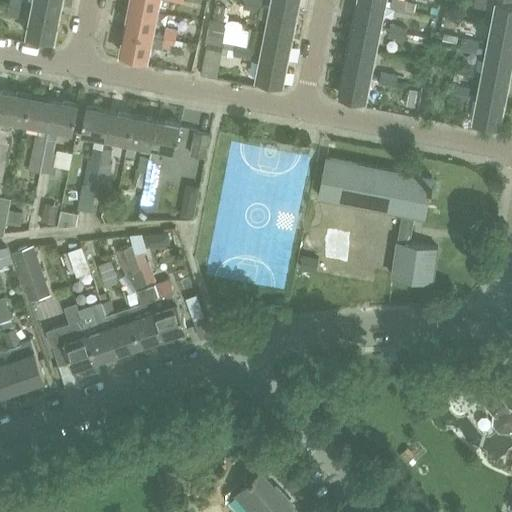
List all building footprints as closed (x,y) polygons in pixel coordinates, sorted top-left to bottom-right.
[(33,0),(32,9),(59,14),(61,0),(33,0)] [(130,0),(130,5),(156,11),(158,0),(130,0)] [(244,7),(260,10),(259,15),(269,17),(266,30),(293,35),(297,11),(271,6),(261,4),(246,0),(244,7)] [(272,0),(271,6),(297,11),(299,0),(272,0)] [(365,0),(357,0),(353,22),(379,27),(384,4),(365,0)] [(416,1),(410,0),(406,0),(405,8),(415,10),(416,1)] [(511,3),(497,0),(492,24),(511,28),(511,3)] [(21,6),(10,4),(8,14),(19,16),(21,6)] [(151,34),(156,11),(130,5),(125,28),(151,34)] [(59,14),(32,9),(28,32),(54,37),(59,14)] [(210,18),(207,31),(217,33),(219,20),(210,18)] [(390,23),(389,29),(425,36),(430,38),(433,25),(409,21),(408,26),(390,23)] [(353,22),(349,46),(374,51),(379,27),(353,22)] [(242,43),(255,44),(257,24),(244,23),(242,43)] [(511,28),(492,24),(488,48),(511,52),(511,28)] [(166,26),(164,36),(175,39),(177,29),(178,28),(166,26)] [(151,34),(125,28),(120,51),(146,57),(150,41),(175,46),(177,39),(175,39),(164,36),(151,34)] [(425,36),(389,29),(388,35),(405,39),(425,42),(425,36)] [(266,30),(261,53),(288,59),(293,35),(266,30)] [(463,36),(462,42),(479,46),(480,40),(463,36)] [(235,48),(252,51),(253,45),(236,42),(235,48)] [(478,52),(479,46),(462,42),(461,49),(478,52)] [(202,73),(218,76),(222,53),(223,48),(207,45),(202,73)] [(234,54),(235,48),(223,46),(223,48),(222,53),(234,55),(234,54)] [(349,46),(344,70),(369,75),(374,51),(349,46)] [(251,57),(252,51),(235,48),(234,54),(251,57)] [(511,61),(511,52),(488,48),(483,72),(509,77),(511,61)] [(288,59),(261,53),(256,77),(283,82),(288,59)] [(365,98),(369,75),(344,70),(339,93),(365,98)] [(399,74),(382,71),(381,77),(398,80),(399,74)] [(479,95),(479,96),(505,101),(509,77),(483,72),(479,95)] [(397,86),(398,80),(381,77),(380,82),(397,86)] [(452,91),(469,94),(470,88),(453,84),(452,91)] [(418,90),(409,88),(406,105),(415,106),(418,90)] [(6,89),(0,123),(0,161),(6,163),(9,142),(7,142),(11,118),(25,121),(30,93),(6,89)] [(468,100),(469,94),(452,91),(451,97),(468,100)] [(30,93),(25,121),(40,124),(38,134),(35,133),(29,168),(40,170),(54,98),(30,93)] [(505,101),(479,96),(474,120),(500,125),(505,101)] [(54,98),(40,170),(54,173),(58,151),(54,151),(59,128),(72,130),(78,103),(54,98)] [(80,132),(105,137),(110,109),(86,104),(80,132)] [(105,137),(128,141),(133,114),(110,109),(105,137)] [(128,141),(126,153),(135,155),(138,143),(151,146),(156,118),(133,114),(128,141)] [(156,118),(151,146),(152,146),(150,155),(145,185),(142,200),(154,203),(163,158),(160,157),(162,148),(175,150),(180,123),(156,118)] [(195,131),(190,155),(204,157),(208,134),(195,131)] [(89,158),(84,182),(96,185),(104,145),(94,143),(91,158),(89,158)] [(104,145),(96,185),(108,187),(113,162),(111,162),(114,147),(104,145)] [(134,183),(145,185),(150,155),(141,153),(138,167),(137,167),(134,183)] [(433,281),(440,248),(409,242),(411,230),(414,215),(425,217),(433,175),(328,156),(321,197),(404,212),(392,274),(433,281)] [(0,182),(9,183),(10,168),(0,167),(0,182)] [(11,199),(0,197),(0,229),(5,231),(11,199)] [(193,218),(195,207),(187,205),(181,209),(180,215),(193,218)] [(57,213),(44,211),(42,220),(56,222),(57,213)] [(176,226),(165,226),(165,227),(165,231),(160,231),(161,243),(164,246),(170,246),(170,243),(182,242),(176,226)] [(128,271),(141,267),(131,242),(119,247),(128,271)] [(49,291),(32,244),(13,251),(30,298),(49,291)] [(83,244),(69,250),(78,275),(92,269),(83,244)] [(318,270),(320,257),(302,253),(299,267),(318,270)] [(98,271),(86,274),(92,293),(103,289),(98,271)] [(155,284),(146,287),(151,300),(155,310),(164,337),(187,329),(174,291),(161,295),(155,284)] [(111,297),(101,301),(119,352),(142,344),(133,318),(129,305),(115,310),(111,297)] [(88,334),(87,334),(96,360),(119,352),(101,301),(93,303),(97,318),(101,329),(88,334)] [(49,333),(53,344),(59,363),(70,359),(73,368),(96,360),(87,334),(88,334),(79,309),(69,312),(73,325),(49,333)] [(155,310),(133,318),(142,344),(164,337),(155,310)] [(14,358),(13,359),(23,386),(45,378),(31,336),(20,340),(11,316),(1,320),(14,358)] [(13,359),(0,363),(0,393),(23,386),(13,359)] [(511,408),(511,407),(509,407),(484,376),(460,376),(493,414),(493,424),(500,432),(510,432),(511,430),(511,408)] [(408,462),(416,453),(409,446),(401,455),(408,462)] [(235,493),(226,501),(235,511),(247,511),(256,504),(262,511),(285,511),(293,506),(261,470),(235,493)]
